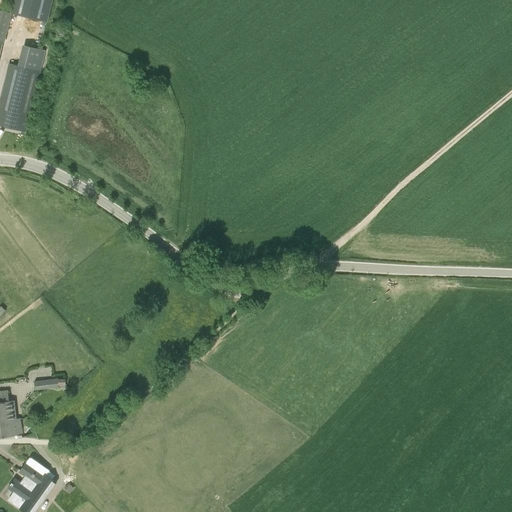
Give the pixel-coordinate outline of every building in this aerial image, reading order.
[(52,0),(15,0),(12,14),(47,22),(52,0)] [(0,50),(2,44),(4,44),(12,13),(0,10),(0,50)] [(25,46),(20,65),(40,70),(45,50),(25,46)] [(0,101),(0,125),(25,131),(40,70),(20,65),(9,63),(0,101)] [(58,384),(58,379),(34,381),(35,390),(59,388),(58,384)] [(9,400),(8,391),(0,392),(0,423),(16,422),(13,400),(9,400)] [(16,423),(16,422),(0,423),(0,437),(23,435),(20,422),(16,423)] [(26,463),(20,471),(38,484),(35,488),(43,494),(53,480),(45,474),(44,475),(26,463)] [(11,498),(22,506),(20,508),(25,511),(34,511),(37,509),(34,507),(43,494),(35,488),(32,492),(14,479),(8,487),(15,492),(11,498)] [(74,488),(69,483),(64,488),(69,493),(74,488)]
